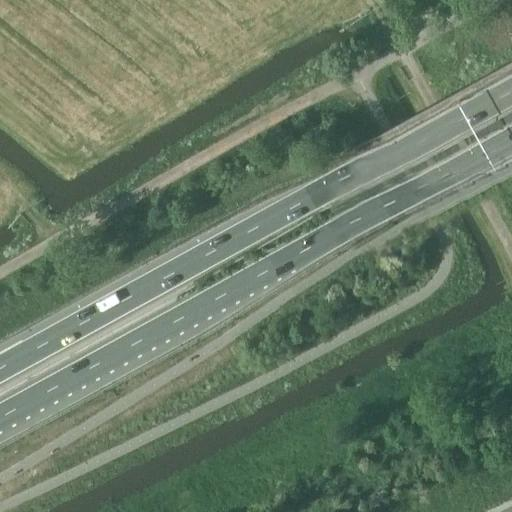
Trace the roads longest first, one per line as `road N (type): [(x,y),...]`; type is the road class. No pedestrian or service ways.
road 1 (track): [(511,251),(402,47),(0,275)]
road 2 (motorway): [(0,420),(511,135)]
road 3 (motorway): [(511,87),(0,369)]
